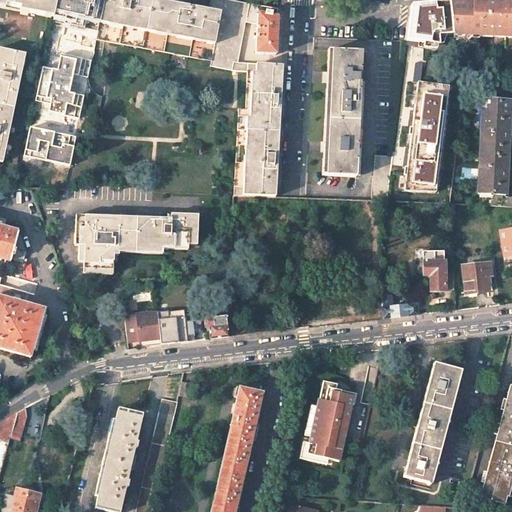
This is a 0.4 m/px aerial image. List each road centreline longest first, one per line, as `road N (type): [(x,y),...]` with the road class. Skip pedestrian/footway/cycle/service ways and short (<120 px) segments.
road 1 (unclassified): [(511,319),(105,364),(0,417)]
road 2 (residential): [(290,187),(301,0)]
